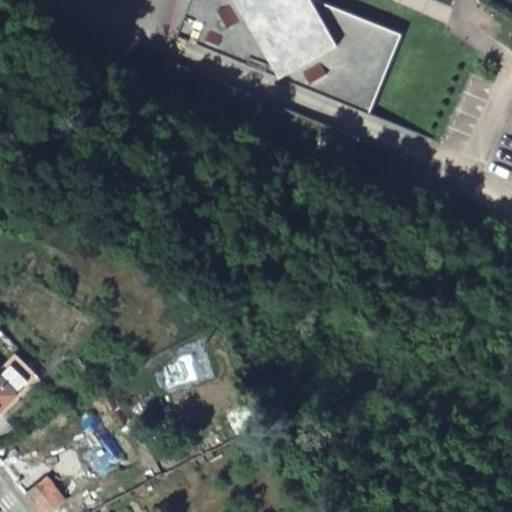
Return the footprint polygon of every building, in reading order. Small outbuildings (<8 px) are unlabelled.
[(190,0),(175,39),(369,117),(401,36),(325,5),(317,8),(312,0),(190,0)] [(300,148),(348,167),(359,140),(165,63),(155,90),(300,148)] [(300,148),(297,156),(345,175),(348,167),(300,148)] [(0,402),(29,377),(12,355),(0,365),(0,402)] [(49,474),(22,490),(38,511),(39,511),(63,497),(49,474)]
